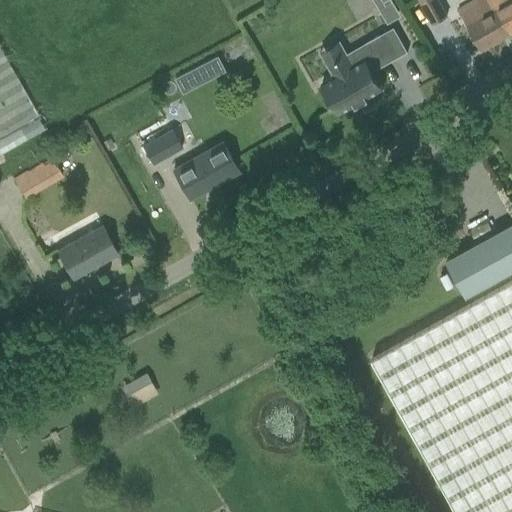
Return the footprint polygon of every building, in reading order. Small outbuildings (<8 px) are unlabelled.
[(374,0),(383,15),(397,7),(392,0),(374,0)] [(419,0),(433,24),(448,14),(439,0),(419,0)] [(475,0),(458,10),(481,50),(509,34),(496,9),(492,11),(486,0),(475,0)] [(496,9),(509,34),(511,32),(511,0),(486,0),(492,11),(496,9)] [(353,65),(347,53),(328,64),(335,75),(322,82),(340,113),(355,104),(356,105),(367,98),(367,97),(383,88),(373,71),(395,58),(381,33),(366,42),(373,54),(353,65)] [(0,184),(0,183),(0,152),(44,127),(38,116),(39,115),(0,47),(0,184)] [(217,55),(202,63),(210,78),(225,70),(217,55)] [(178,149),(182,146),(171,127),(142,143),(153,163),(158,160),(178,149)] [(115,146),(110,138),(103,142),(108,150),(115,146)] [(174,169),(190,197),(238,170),(223,142),(174,169)] [(33,166),(14,177),(26,198),(63,175),(52,156),(46,159),(47,159),(42,162),(42,161),(37,164),(33,167),(33,166)] [(511,222),(446,259),(466,295),(511,269),(511,222)] [(118,253),(108,235),(102,223),(57,248),(73,278),(118,253)] [(511,511),(511,283),(467,308),(373,361),(457,511),(511,511)] [(123,382),(133,404),(158,392),(147,370),(123,382)] [(73,383),(70,396),(83,398),(86,386),(73,383)]
